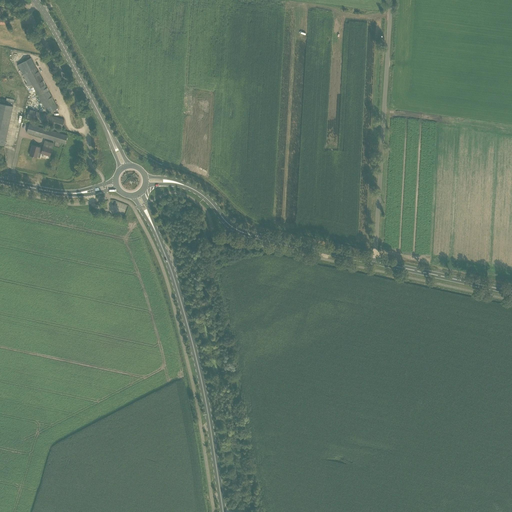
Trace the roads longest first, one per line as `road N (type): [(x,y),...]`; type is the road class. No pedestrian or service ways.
road 1 (secondary): [(223,511),(178,286),(149,220)]
road 2 (unclassified): [(373,261),(386,0)]
road 3 (tertiary): [(373,261),(237,230),(196,190),(173,182)]
road 4 (secondary): [(114,146),(35,0)]
road 5 (tertiary): [(511,291),(373,261)]
